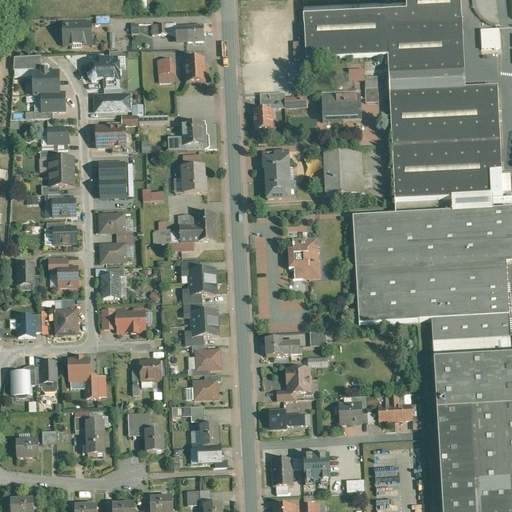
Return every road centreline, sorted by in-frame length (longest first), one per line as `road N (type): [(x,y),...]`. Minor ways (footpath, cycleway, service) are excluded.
road 1 (tertiary): [(226,0),(247,447)]
road 2 (residential): [(93,346),(82,99),(58,56)]
road 3 (residential): [(247,447),(414,437)]
road 4 (residential): [(0,477),(103,485),(152,477)]
